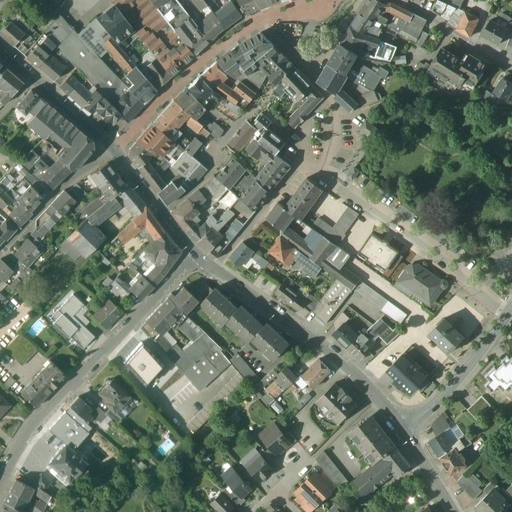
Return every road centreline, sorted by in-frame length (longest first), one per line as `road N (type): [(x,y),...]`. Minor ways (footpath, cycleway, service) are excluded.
road 1 (residential): [(0,479),(35,425),(194,254)]
road 2 (tertiary): [(194,254),(311,337),(403,434)]
road 3 (tertiary): [(403,434),(511,306)]
road 4 (residential): [(111,151),(74,176),(0,254)]
road 5 (tertiary): [(0,48),(111,151)]
road 6 (tertiary): [(111,151),(194,254)]
